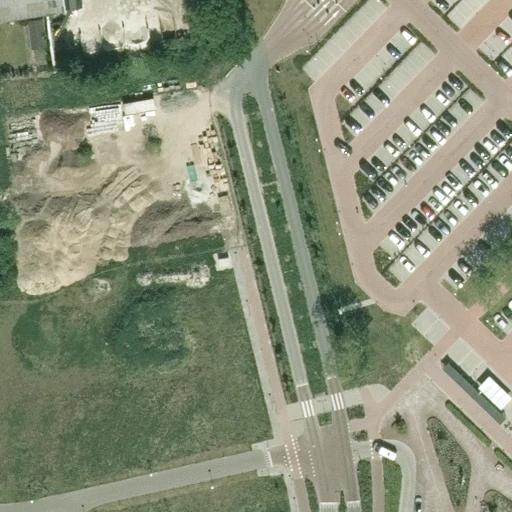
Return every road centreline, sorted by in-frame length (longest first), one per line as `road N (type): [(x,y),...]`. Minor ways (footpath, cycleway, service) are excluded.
road 1 (unclassified): [(344,450),(256,69),(229,93),(317,451)]
road 2 (unknown): [(197,96),(63,120),(35,149),(32,182),(212,165)]
road 3 (unclassified): [(76,501),(317,451)]
